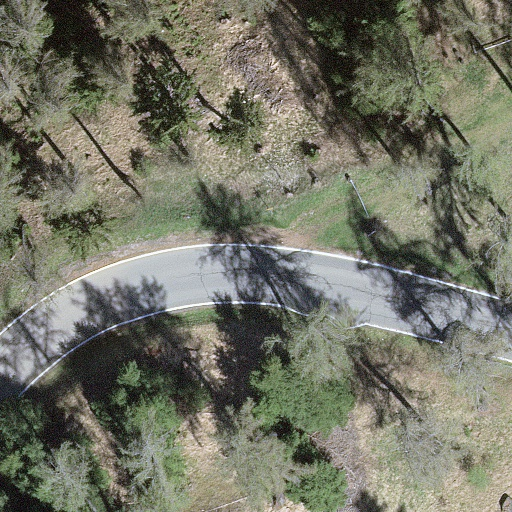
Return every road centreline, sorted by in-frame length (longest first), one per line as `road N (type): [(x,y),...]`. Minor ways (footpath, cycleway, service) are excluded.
road 1 (tertiary): [(0,367),(52,322),(92,301),(201,279),(285,280),(511,334)]
road 2 (track): [(262,277),(290,241),(336,206),(511,113)]
